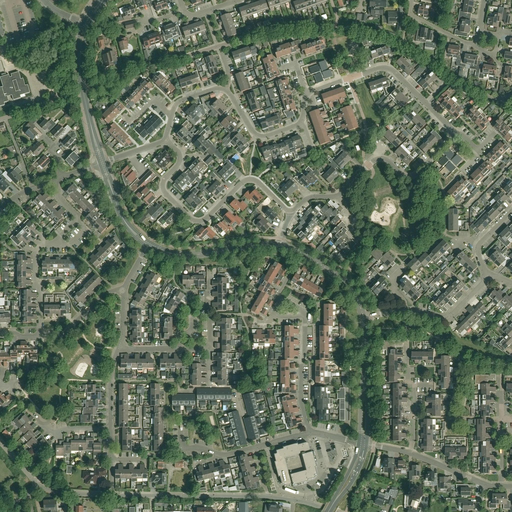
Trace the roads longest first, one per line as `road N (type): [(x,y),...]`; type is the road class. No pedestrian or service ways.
road 1 (residential): [(290,213),(249,179),(207,217),(191,219),(162,187),(179,159),(163,140)]
road 2 (residential): [(455,133),(391,69),(310,91)]
road 3 (residential): [(337,197),(376,159),(414,175),(455,133)]
road 4 (tertiary): [(85,25),(80,73),(102,162)]
road 5 (tertiary): [(148,244),(179,255),(280,246)]
road 6 (residential): [(110,495),(37,484),(0,441)]
